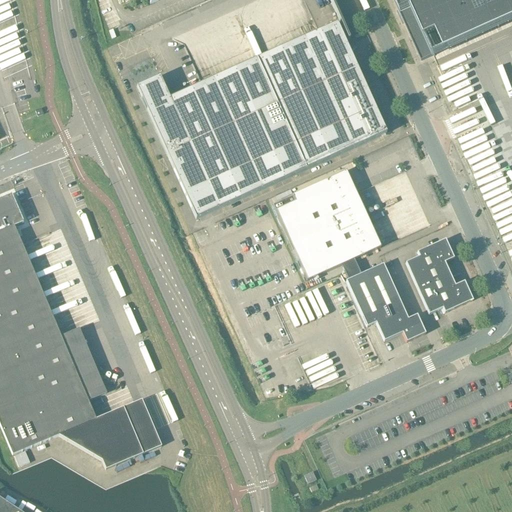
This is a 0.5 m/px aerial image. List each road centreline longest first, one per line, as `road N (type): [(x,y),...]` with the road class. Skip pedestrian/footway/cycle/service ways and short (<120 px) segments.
road 1 (unclassified): [(241,444),(475,342),(498,320),(496,286),(366,0)]
road 2 (secondary): [(241,444),(232,405),(106,124)]
road 3 (secondary): [(96,140),(241,444)]
road 4 (secondary): [(106,124),(62,0)]
road 5 (secondary): [(56,0),(63,55),(88,122)]
